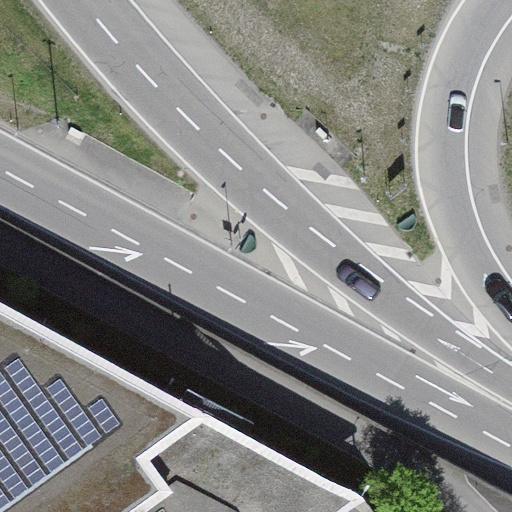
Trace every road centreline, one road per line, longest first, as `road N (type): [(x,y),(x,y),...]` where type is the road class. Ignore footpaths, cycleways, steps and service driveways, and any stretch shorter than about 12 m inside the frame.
road 1 (motorway): [(511,376),(455,349),(308,232),(186,117),(81,0)]
road 2 (trunk): [(0,169),(423,393)]
road 3 (trunk): [(511,316),(466,250),(442,163),(453,78),(494,0)]
road 4 (unknown): [(131,434),(3,511)]
